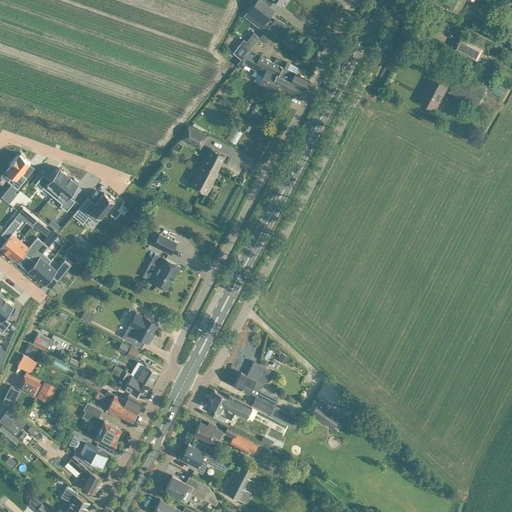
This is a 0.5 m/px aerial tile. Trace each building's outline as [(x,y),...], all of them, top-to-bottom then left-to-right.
[(253,3),(247,11),(263,23),(274,9),(268,5),(272,0),(251,0),(251,1),(253,3)] [(472,0),(473,0),(435,0),(451,8),(458,12),(464,0),(472,0)] [(273,19),(259,36),(272,45),(282,29),(290,33),(293,28),(273,19)] [(239,43),(232,52),(241,59),(242,57),(248,50),(259,36),(253,32),(246,41),(243,38),(239,43)] [(455,48),(478,59),(483,48),(460,37),(455,48)] [(244,56),(243,57),(248,60),(254,63),(260,66),(284,78),(305,88),(309,79),(301,74),(296,72),(295,71),(298,67),(287,61),(284,66),(283,69),(261,57),(248,50),(246,53),(244,56)] [(248,60),(245,65),(251,68),(254,63),(248,60)] [(258,71),(257,73),(262,76),(258,83),(274,91),(277,85),(279,85),(286,89),(291,92),(300,97),(305,88),(284,78),(260,66),(258,71)] [(459,73),(450,91),(477,105),(486,87),(459,73)] [(420,99),(420,100),(435,108),(448,84),(432,75),(428,84),(429,84),(421,100),(420,99)] [(498,88),(495,93),(505,98),(508,93),(498,88)] [(262,112),(254,108),(250,115),(259,119),(262,112)] [(188,125),(185,131),(190,134),(187,141),(200,148),(206,135),(188,125)] [(201,174),(194,186),(206,193),(215,177),(211,175),(213,169),(216,171),(225,155),(210,147),(202,163),(201,162),(196,171),(201,174)] [(6,169),(6,170),(12,175),(7,180),(17,188),(26,177),(21,172),(29,162),(30,161),(24,157),(25,155),(21,152),(20,153),(18,155),(17,154),(9,163),(10,164),(6,169)] [(43,173),(34,183),(41,189),(43,187),(52,194),(68,175),(58,167),(49,178),(43,173)] [(68,175),(52,194),(61,202),(59,204),(66,210),(75,199),(69,194),(78,183),(77,182),(78,181),(74,177),(73,178),(68,175)] [(87,196),(72,214),(82,222),(88,215),(96,222),(114,200),(113,199),(114,198),(110,195),(109,196),(104,192),(95,202),(87,196)] [(23,207),(18,212),(23,217),(25,218),(30,212),(23,207)] [(6,238),(0,245),(0,247),(8,254),(20,239),(12,232),(20,222),(20,221),(14,217),(1,233),(6,238)] [(135,217),(131,221),(135,226),(139,222),(135,217)] [(51,230),(48,234),(54,239),(57,235),(51,230)] [(159,233),(153,245),(162,249),(170,253),(176,242),(167,237),(159,233)] [(20,239),(8,254),(17,261),(24,252),(29,256),(37,247),(42,240),(37,235),(28,246),(20,239)] [(34,261),(27,269),(36,277),(48,262),(51,258),(43,251),(48,245),(42,240),(37,247),(29,256),(34,261)] [(71,244),(67,248),(71,252),(75,247),(71,244)] [(163,256),(150,280),(158,284),(167,288),(174,275),(175,275),(180,265),(171,260),(163,256)] [(48,262),(36,277),(44,284),(52,275),(57,280),(71,263),(64,258),(56,269),(48,262)] [(0,300),(0,330),(1,332),(10,321),(4,316),(13,305),(3,297),(0,300)] [(83,308),(80,315),(81,315),(80,317),(90,322),(95,312),(85,307),(85,309),(83,308)] [(135,311),(122,336),(141,347),(145,340),(149,342),(153,335),(151,334),(157,323),(142,315),(143,314),(135,311)] [(36,335),(32,343),(45,350),(49,341),(50,338),(38,332),(37,335),(36,335)] [(121,341),(117,350),(126,354),(125,355),(138,361),(138,360),(143,352),(131,345),(130,346),(121,341)] [(28,343),(24,353),(33,357),(38,348),(28,343)] [(283,353),(279,359),(285,362),(288,356),(283,353)] [(23,354),(17,365),(29,370),(34,360),(23,354)] [(138,361),(131,373),(139,377),(151,383),(158,371),(149,366),(145,364),(138,360),(138,361)] [(241,371),(234,384),(243,389),(248,391),(251,384),(259,388),(262,382),(269,369),(253,361),(247,374),(241,371)] [(115,364),(113,369),(117,371),(116,374),(128,380),(124,387),(129,390),(131,391),(134,393),(143,398),(151,383),(139,377),(131,373),(115,364)] [(23,374),(17,387),(34,396),(41,383),(39,382),(41,378),(26,371),(25,374),(23,374)] [(43,383),(36,396),(49,402),(55,390),(57,387),(44,381),(43,383)] [(105,395),(136,412),(142,402),(133,397),(127,394),(125,399),(107,390),(105,395)] [(214,390),(207,405),(216,409),(221,412),(220,413),(231,419),(232,417),(234,414),(233,414),(235,411),(237,413),(245,416),(247,417),(252,408),(249,407),(251,405),(230,395),(229,397),(214,390)] [(103,398),(102,400),(109,403),(108,405),(106,408),(117,414),(122,417),(131,421),(136,412),(105,395),(103,398)] [(296,425),(300,417),(255,395),(251,403),(296,425)] [(5,396),(3,402),(9,407),(10,407),(11,406),(12,406),(14,401),(5,396)] [(331,428),(340,416),(318,400),(310,412),(331,428)] [(87,401),(83,408),(86,410),(83,415),(92,420),(86,432),(94,436),(103,440),(112,445),(113,444),(115,443),(116,440),(116,438),(116,437),(115,437),(115,436),(120,427),(111,422),(104,418),(99,416),(103,409),(87,401)] [(9,407),(0,417),(0,420),(16,434),(16,433),(20,428),(26,420),(10,407),(9,407)] [(215,427),(216,425),(209,422),(207,424),(200,421),(194,433),(208,440),(211,434),(219,438),(223,431),(215,427)] [(1,424),(0,425),(0,434),(9,441),(15,434),(1,424)] [(31,424),(27,428),(38,437),(42,433),(31,424)] [(224,431),(233,435),(229,443),(247,452),(248,450),(253,453),(257,445),(252,442),(253,441),(236,432),(237,430),(227,426),(224,431)] [(27,432),(21,439),(30,445),(35,439),(27,432)] [(74,434),(70,443),(76,448),(73,453),(91,467),(91,466),(94,461),(102,465),(102,464),(102,463),(104,464),(107,458),(105,457),(107,454),(96,448),(97,447),(97,446),(74,434)] [(17,448),(20,444),(13,438),(10,442),(17,448)] [(187,464),(202,472),(207,462),(218,467),(224,470),(230,458),(224,455),(215,450),(212,456),(203,451),(204,451),(197,448),(188,443),(185,450),(183,450),(181,454),(182,456),(181,457),(189,461),(187,464)] [(73,455),(68,461),(80,472),(78,475),(83,478),(79,485),(85,488),(94,492),(102,476),(93,472),(88,469),(73,455)] [(5,460),(11,466),(15,461),(9,456),(5,460)] [(245,502),(260,474),(241,464),(226,493),(245,502)] [(203,482),(201,482),(189,475),(185,482),(172,475),(165,489),(180,497),(184,489),(203,499),(208,491),(200,487),(203,482)] [(67,485),(61,496),(66,498),(68,499),(72,501),(70,504),(67,511),(69,511),(83,511),(90,501),(81,496),(76,494),(77,491),(67,485)] [(153,511),(197,511),(185,505),(182,510),(160,499),(153,511)] [(52,511),(41,502),(35,509),(38,511),(52,511)]
